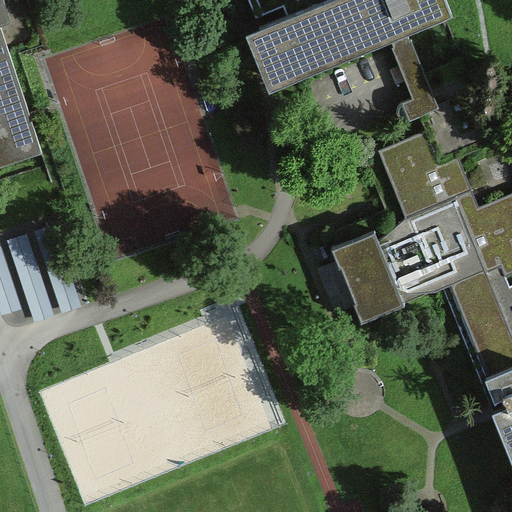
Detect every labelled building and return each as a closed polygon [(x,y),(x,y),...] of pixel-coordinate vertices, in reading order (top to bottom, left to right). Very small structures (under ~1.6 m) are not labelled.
[(0,0),(0,162),(40,150),(0,25),(0,22),(9,20),(2,0),(0,0)] [(320,0),(245,0),(256,25),(320,0)] [(320,0),(256,25),(246,29),(268,87),(452,16),(446,0),(320,0)] [(411,210),(389,234),(407,283),(449,281),(484,370),(511,359),(511,296),(504,299),(491,264),(511,256),(511,191),(475,206),(441,117),(384,139),(411,210)] [(384,221),(326,242),(356,324),(414,302),(407,283),(389,234),(384,221)] [(499,410),(511,442),(511,359),(484,370),(499,410)]
